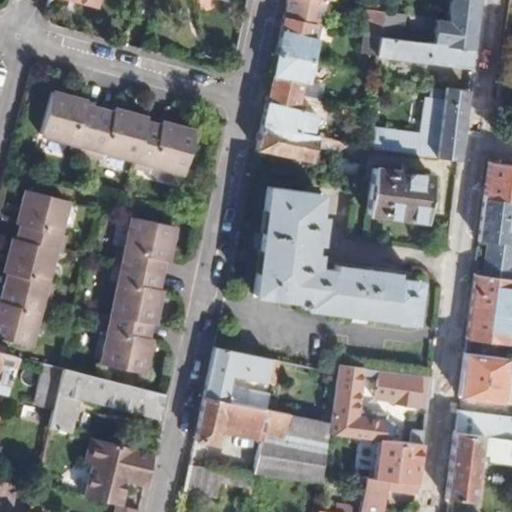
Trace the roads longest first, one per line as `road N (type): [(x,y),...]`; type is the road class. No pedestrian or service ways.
road 1 (residential): [(244,97),(158,511)]
road 2 (residential): [(425,511),(476,144)]
road 3 (residential): [(22,36),(244,97)]
road 4 (residential): [(476,144),(494,0)]
